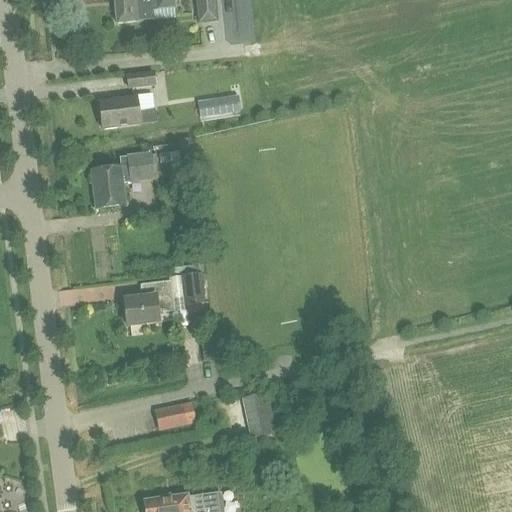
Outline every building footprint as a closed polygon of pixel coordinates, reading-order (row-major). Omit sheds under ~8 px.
[(176,9),(175,0),(119,0),(114,1),(117,24),(153,20),(153,12),(176,9)] [(215,0),(195,0),(198,24),(218,23),(215,0)] [(126,76),(128,90),(156,87),(154,73),(126,76)] [(199,118),(239,112),(237,97),(197,103),(199,118)] [(139,127),(157,125),(157,120),(156,113),(138,115),(137,109),(136,100),(100,104),(103,131),(139,127)] [(191,156),(192,156),(190,140),(180,141),(182,158),(191,156)] [(161,164),(181,161),(179,151),(160,154),(161,164)] [(125,206),(122,184),(130,183),(130,185),(154,181),(151,154),(126,157),(127,158),(119,159),(121,169),(91,173),(92,175),(87,177),(88,184),(93,186),(96,209),(125,206)] [(189,211),(198,210),(195,185),(186,185),(189,211)] [(205,304),(202,275),(181,277),(184,307),(205,304)] [(173,312),(170,282),(147,285),(149,299),(142,300),(124,302),(128,326),(158,323),(157,314),(173,312)] [(239,396),(244,418),(255,416),(250,394),(239,396)] [(159,431),(194,423),(190,406),(156,413),(159,431)] [(271,415),(246,420),(250,441),(275,436),(271,415)] [(229,469),(226,454),(193,461),(195,479),(203,477),(203,475),(229,469)] [(219,511),(217,494),(185,499),(147,504),(147,511),(219,511)]
